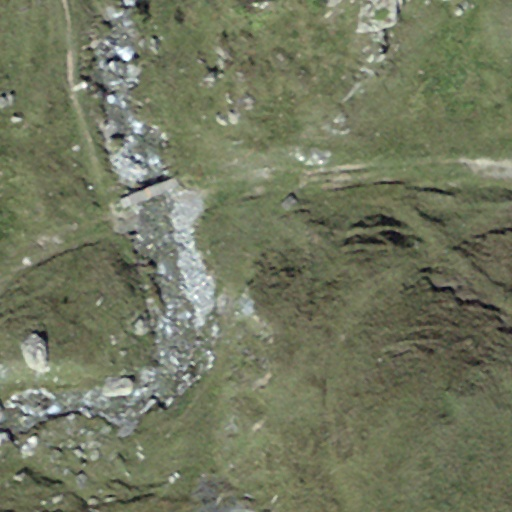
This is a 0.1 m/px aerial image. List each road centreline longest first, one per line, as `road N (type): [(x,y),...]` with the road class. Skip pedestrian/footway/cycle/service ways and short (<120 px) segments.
road 1 (track): [(511,171),(317,178),(185,193),(111,223)]
road 2 (track): [(255,185),(185,475),(148,509),(133,511)]
road 3 (track): [(111,223),(11,265),(0,280)]
